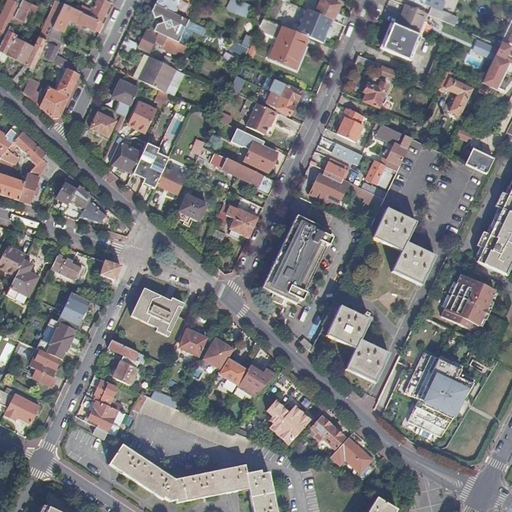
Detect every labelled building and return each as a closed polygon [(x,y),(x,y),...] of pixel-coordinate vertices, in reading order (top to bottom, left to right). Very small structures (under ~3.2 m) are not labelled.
[(110,5),(100,0),(96,0),(91,12),(88,18),(97,22),(101,24),(110,5)] [(157,0),(155,6),(175,16),(182,0),(157,0)] [(321,0),(317,11),(315,16),(332,23),(345,29),(348,21),(336,15),(339,7),(321,0)] [(427,1),(425,0),(424,0),(403,0),(404,0),(423,8),(427,1)] [(10,24),(18,7),(7,1),(0,15),(0,46),(8,29),(10,24)] [(35,10),(20,2),(18,7),(10,24),(18,28),(25,14),(32,17),(35,10)] [(0,46),(0,54),(7,58),(32,72),(35,66),(39,59),(48,39),(54,25),(63,6),(55,3),(39,38),(33,51),(13,40),(15,38),(9,35),(11,31),(8,29),(0,46)] [(238,11),(236,10),(233,15),(243,20),(249,9),(241,5),(238,11)] [(63,6),(54,25),(65,29),(71,32),(74,25),(82,28),(83,27),(93,31),(97,22),(88,18),(80,14),(63,7),(63,6)] [(175,16),(155,6),(152,13),(151,13),(154,21),(161,18),(163,24),(156,27),(153,33),(178,45),(189,22),(175,16)] [(236,10),(236,8),(232,6),(228,13),(233,15),(236,10)] [(310,8),(308,13),(315,16),(317,11),(310,8)] [(406,8),(397,28),(418,37),(419,37),(428,17),(406,8)] [(88,18),(91,12),(83,9),(80,14),(88,18)] [(433,9),(430,17),(445,24),(448,15),(433,9)] [(305,11),(295,35),(307,40),(323,46),(326,39),(329,41),(333,32),(330,30),(332,23),(315,16),(308,13),(305,11)] [(260,28),(257,33),(277,41),(269,60),(294,71),(307,40),(295,35),(263,22),(263,21),(260,28)] [(97,22),(93,31),(99,34),(100,33),(103,25),(101,24),(97,22)] [(58,44),(65,29),(54,25),(48,39),(58,44)] [(407,62),(418,37),(397,28),(393,26),(382,51),(407,62)] [(153,33),(147,30),(138,49),(149,54),(154,43),(162,47),(161,49),(179,58),(184,48),(178,45),(153,33)] [(507,45),(508,43),(511,36),(506,34),(502,42),(504,43),(507,45)] [(246,37),(242,47),(248,50),(252,40),(246,37)] [(54,59),(61,45),(58,44),(48,39),(39,59),(57,67),(66,71),(73,75),(76,69),(54,59)] [(135,44),(125,39),(122,46),(134,51),(136,47),(135,44)] [(471,51),(478,54),(483,43),(475,40),(471,51)] [(499,48),(502,42),(496,40),(493,45),(499,48)] [(249,51),(247,56),(252,58),(258,45),(253,42),(249,51)] [(511,61),(505,59),(509,50),(502,47),(504,43),(502,42),(499,48),(494,58),(508,64),(510,65),(511,65),(511,61)] [(249,51),(232,43),(228,51),(245,60),(247,56),(249,51)] [(440,46),(422,84),(438,91),(447,72),(456,53),(440,46)] [(354,65),(378,75),(382,68),(358,57),(354,65)] [(160,92),(165,94),(176,71),(148,58),(138,81),(142,83),(152,88),(160,92)] [(501,78),(508,64),(494,58),(488,70),(481,85),(495,91),(499,83),(501,78)] [(39,59),(35,66),(53,74),(57,67),(39,59)] [(243,63),(244,62),(239,60),(234,71),(239,73),(242,66),(243,63)] [(392,82),(395,76),(396,73),(382,68),(378,75),(378,76),(392,82)] [(73,75),(66,71),(55,94),(46,89),(40,99),(24,90),(22,95),(51,120),(59,120),(79,77),(73,75)] [(438,91),(437,92),(443,94),(445,91),(457,97),(449,114),(459,118),(472,91),(450,81),(453,75),(447,72),(438,91)] [(366,96),(362,104),(377,110),(387,88),(381,85),(382,82),(371,78),(367,86),(363,95),(366,96)] [(229,93),(236,96),(243,82),(236,79),(233,84),(229,93)] [(115,113),(125,118),(142,83),(138,81),(134,89),(120,83),(112,99),(119,103),(115,113)] [(273,96),(279,84),(276,82),(270,94),(272,95),(273,96)] [(276,115),(286,119),(288,116),(290,118),(301,95),(279,84),(273,96),(272,95),(266,106),(269,107),(267,111),(276,115)] [(165,94),(160,92),(155,101),(165,106),(169,96),(165,94)] [(139,104),(128,127),(144,135),(155,112),(139,104)] [(499,109),(488,104),(478,125),(482,127),(481,129),(489,132),(499,109)] [(264,137),(268,129),(270,124),(272,123),(276,115),(267,111),(256,106),(245,128),(264,137)] [(363,119),(346,111),(342,120),(344,120),(336,136),(355,145),(363,128),(359,127),(363,119)] [(91,112),(83,127),(89,130),(89,131),(108,140),(116,124),(91,112)] [(230,118),(219,113),(215,121),(226,126),(230,118)] [(0,157),(2,158),(22,135),(14,127),(5,138),(0,134),(0,157)] [(382,159),(379,166),(393,173),(396,174),(411,141),(380,127),(375,138),(393,147),(386,161),(382,159)] [(141,156),(132,177),(153,186),(160,171),(146,165),(153,151),(150,149),(154,140),(163,145),(167,137),(153,130),(141,156)] [(189,165),(194,168),(196,163),(198,159),(210,133),(202,130),(188,160),(190,162),(189,165)] [(469,139),(470,131),(456,130),(456,138),(469,139)] [(264,144),(237,132),(231,144),(242,148),(242,147),(250,151),(244,164),(268,175),(277,156),(262,149),(264,144)] [(0,160),(0,167),(18,176),(20,170),(14,167),(18,160),(10,156),(16,148),(27,159),(27,160),(32,165),(21,178),(26,181),(27,176),(42,161),(46,156),(24,136),(22,135),(2,158),(0,160)] [(110,166),(132,177),(141,156),(119,146),(110,166)] [(352,165),(357,156),(335,146),(331,155),(352,165)] [(491,165),(493,161),(472,151),(465,166),(478,173),(486,176),(491,165)] [(237,179),(234,185),(236,186),(240,180),(245,183),(244,184),(256,189),(255,192),(268,198),(275,184),(214,155),(209,165),(237,179)] [(46,156),(42,161),(47,166),(42,172),(48,177),(57,166),(46,156)] [(330,160),(324,173),(344,182),(350,170),(330,160)] [(19,203),(29,207),(32,197),(35,188),(39,177),(42,172),(47,166),(42,161),(27,176),(26,181),(24,185),(19,203)] [(379,166),(374,164),(365,181),(375,186),(380,176),(389,181),(393,173),(379,166)] [(164,171),(156,188),(176,197),(184,180),(164,171)] [(24,185),(0,176),(0,197),(19,203),(24,185)] [(56,200),(61,203),(68,207),(69,204),(79,186),(69,177),(56,200)] [(318,177),(309,196),(324,204),(333,184),(318,177)] [(362,191),(338,179),(336,183),(361,195),(357,202),(368,207),(371,201),(376,204),(374,209),(378,211),(383,201),(380,200),(376,198),(370,195),(362,191)] [(382,184),(376,198),(380,200),(381,197),(384,199),(389,187),(382,184)] [(89,204),(92,198),(79,186),(69,204),(84,212),(89,204)] [(362,191),(370,195),(372,190),(364,186),(362,191)] [(511,188),(507,198),(502,195),(496,208),(501,211),(489,237),(483,234),(477,248),(483,251),(476,264),(504,277),(510,264),(511,264),(511,188)] [(228,197),(225,203),(237,209),(241,200),(229,195),(228,197)] [(179,214),(199,223),(206,207),(186,198),(179,214)] [(69,204),(68,207),(82,215),(84,212),(69,204)] [(82,215),(80,219),(100,225),(104,218),(89,204),(84,212),(82,215)] [(219,215),(227,218),(229,213),(221,210),(219,215)] [(363,228),(369,230),(377,213),(371,210),(363,228)] [(385,210),(371,240),(400,253),(390,274),(420,288),(434,259),(406,245),(415,225),(385,210)] [(238,211),(233,221),(253,230),(257,220),(238,211)] [(104,218),(100,225),(105,227),(108,222),(104,218)] [(296,218),(261,291),(273,296),(270,302),(281,308),(284,302),(295,307),(298,302),(301,304),(305,296),(301,294),(324,248),(327,250),(331,241),(328,240),(330,235),(296,218)] [(229,231),(231,232),(238,236),(248,241),(253,230),(233,221),(229,231)] [(211,231),(204,246),(210,249),(216,238),(223,241),(225,237),(211,231)] [(0,271),(15,279),(23,263),(26,258),(7,248),(0,262),(0,271)] [(80,267),(58,256),(50,272),(73,282),(80,267)] [(31,267),(23,263),(15,279),(6,297),(15,302),(19,294),(28,299),(37,279),(27,274),(31,267)] [(114,282),(121,269),(104,263),(99,277),(114,282)] [(495,293),(471,281),(461,277),(441,318),(475,334),(481,320),(485,322),(488,316),(484,314),(487,309),(495,293)] [(109,293),(113,286),(98,281),(96,289),(109,293)] [(55,303),(60,293),(54,291),(54,290),(44,285),(39,296),(55,303)] [(168,339),(184,306),(171,300),(170,303),(144,291),(131,318),(157,331),(156,333),(168,339)] [(339,308),(325,337),(354,351),(344,371),(374,385),(388,356),(359,342),(364,331),(366,332),(372,320),(363,315),(362,319),(339,308)] [(17,342),(24,327),(16,324),(9,338),(17,342)] [(68,344),(72,337),(57,330),(49,346),(66,354),(71,345),(68,344)] [(181,344),(187,331),(184,330),(178,343),(181,344)] [(199,356),(206,340),(187,331),(181,344),(179,347),(181,351),(196,358),(199,356)] [(299,344),(307,352),(311,347),(303,340),(299,344)] [(144,357),(112,342),(108,350),(140,366),(144,357)] [(249,355),(255,358),(258,353),(253,350),(249,355)] [(45,364),(48,356),(41,353),(37,361),(45,364)] [(408,424),(441,440),(473,386),(458,379),(461,372),(423,355),(404,395),(418,402),(408,424)] [(55,372),(60,362),(48,356),(45,364),(37,361),(36,360),(32,361),(29,367),(30,370),(36,373),(32,381),(51,390),(55,381),(51,379),(49,378),(52,371),(55,372)] [(247,373),(228,361),(218,376),(237,388),(247,373)] [(129,388),(137,371),(120,364),(113,380),(129,388)] [(159,382),(166,368),(159,365),(155,372),(149,369),(146,376),(152,379),(159,382)] [(264,373),(251,366),(249,368),(262,376),(264,373)] [(237,388),(236,390),(254,400),(255,399),(275,377),(265,371),(264,373),(262,376),(249,368),(247,373),(237,388)] [(0,390),(0,381),(3,375),(0,373),(0,405),(8,410),(14,398),(0,390)] [(186,416),(192,404),(186,401),(198,378),(193,376),(178,403),(174,411),(186,416)] [(117,390),(100,383),(101,381),(94,378),(90,387),(97,390),(94,397),(96,398),(101,400),(99,405),(109,409),(117,390)] [(154,393),(159,382),(152,379),(151,381),(155,383),(150,392),(150,394),(149,397),(134,389),(132,394),(146,399),(150,401),(154,393)] [(178,403),(154,393),(150,401),(174,411),(178,403)] [(141,408),(145,401),(139,398),(132,394),(130,397),(136,401),(135,404),(141,408)] [(40,409),(15,396),(14,398),(8,410),(4,417),(15,423),(17,419),(31,426),(40,409)] [(235,435),(214,427),(201,422),(193,418),(186,416),(174,411),(150,401),(146,399),(145,401),(141,408),(139,413),(200,437),(243,455),(249,441),(235,435)] [(111,426),(117,413),(109,409),(99,405),(96,403),(87,425),(96,429),(107,435),(114,438),(118,429),(111,426)] [(296,438),(310,423),(294,409),(289,415),(276,403),(267,413),(273,418),(269,422),(273,426),(270,430),(288,446),(295,437),(296,438)] [(210,411),(202,406),(197,413),(205,418),(210,411)] [(323,441),(333,430),(321,419),(310,431),(316,436),(313,440),(319,445),(323,441)] [(103,442),(107,435),(96,429),(93,436),(103,442)] [(335,452),(345,441),(333,430),(323,441),(335,452)] [(316,436),(310,431),(307,434),(313,440),(316,436)] [(370,461),(347,441),(331,459),(339,466),(343,461),(357,473),(355,476),(361,481),(371,471),(366,466),(370,461)] [(275,511),(268,475),(261,476),(260,473),(246,476),(244,468),(195,478),(174,483),(121,448),(109,467),(162,502),(163,500),(169,504),(176,503),(176,505),(219,496),(248,490),(252,511),(396,511),(376,500),(369,511),(275,511)] [(46,509),(51,511),(72,511),(73,509),(50,494),(47,501),(49,502),(46,509)]
